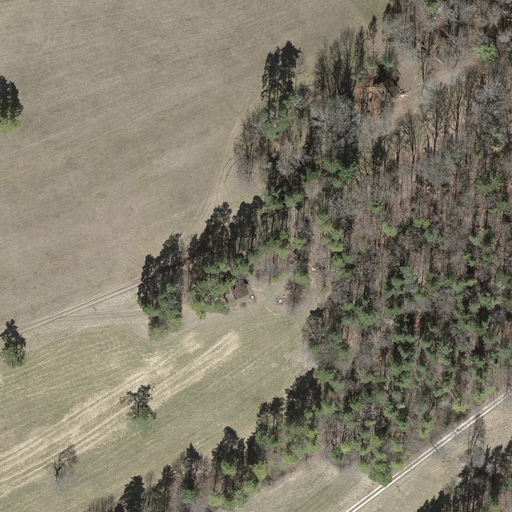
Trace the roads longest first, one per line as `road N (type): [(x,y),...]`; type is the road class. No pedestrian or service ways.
road 1 (track): [(351,511),(511,393)]
road 2 (track): [(0,337),(179,266)]
